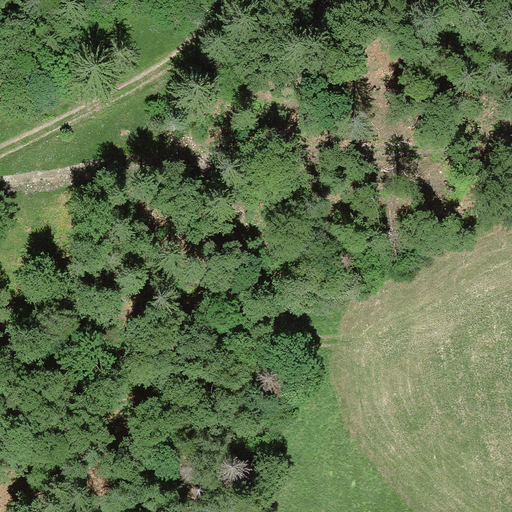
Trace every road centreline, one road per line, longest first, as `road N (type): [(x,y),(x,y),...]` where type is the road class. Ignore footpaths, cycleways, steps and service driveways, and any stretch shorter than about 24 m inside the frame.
road 1 (track): [(407,327),(341,344),(0,300)]
road 2 (track): [(212,20),(166,66),(0,153)]
